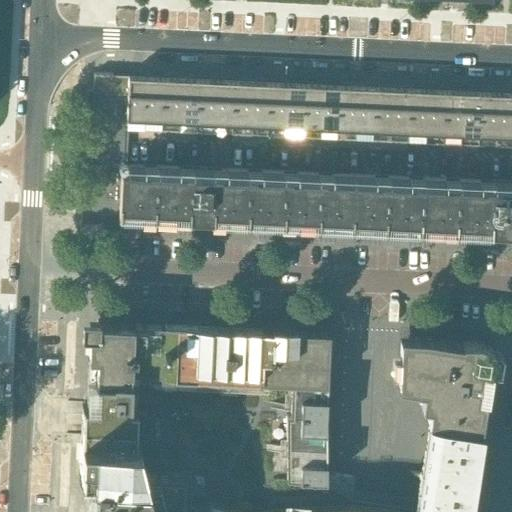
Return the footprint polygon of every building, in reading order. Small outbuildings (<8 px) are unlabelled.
[(94,72),(93,92),(127,93),(126,115),(144,116),(146,75),(128,74),(127,80),(112,79),(113,73),(94,72)] [(144,116),(162,117),(164,76),(146,75),(144,116)] [(162,117),(180,118),(181,76),(164,76),(162,117)] [(180,118),(197,119),(199,77),(181,76),(180,118)] [(197,119),(215,120),(217,78),(199,77),(197,119)] [(215,120),(232,120),(234,79),(217,78),(215,120)] [(232,120),(250,121),(252,80),(234,79),(232,120)] [(250,121),(267,122),(269,80),(252,80),(250,121)] [(267,122),(285,123),(287,81),(269,80),(267,122)] [(285,123),(303,124),(305,82),(287,81),(285,123)] [(303,124),(320,124),(322,83),(305,82),(303,124)] [(320,124),(338,125),(340,84),(322,83),(320,124)] [(338,125),(355,126),(357,84),(340,84),(338,125)] [(355,126),(373,127),(375,85),(357,84),(355,126)] [(373,127),(391,128),(392,86),(375,85),(373,127)] [(391,128),(408,128),(410,87),(392,86),(391,128)] [(408,128),(426,129),(428,88),(410,87),(408,128)] [(426,129),(443,130),(445,88),(428,88),(426,129)] [(443,130),(461,131),(463,89),(445,88),(443,130)] [(461,131),(478,132),(480,90),(463,89),(461,131)] [(478,132),(496,132),(498,91),(480,90),(478,132)] [(496,132),(511,133),(511,91),(498,91),(496,132)] [(125,134),(126,115),(127,93),(93,92),(91,132),(125,134)] [(511,181),(124,164),(125,134),(91,132),(87,215),(511,234),(511,181)] [(322,477),(329,330),(295,329),(295,327),(270,326),(270,327),(98,320),(98,315),(81,315),(80,332),(88,332),(87,354),(96,355),(95,379),(87,378),(85,401),(81,401),(80,433),(78,480),(79,480),(89,502),(88,511),(467,511),(474,470),(481,427),(480,427),(485,395),(486,396),(490,368),(489,367),(492,345),(477,338),(460,340),(459,340),(423,334),(399,333),(396,384),(414,385),(415,387),(422,388),(420,403),(428,404),(426,422),(423,446),(420,462),(413,504),(413,505),(351,496),(322,477)]
